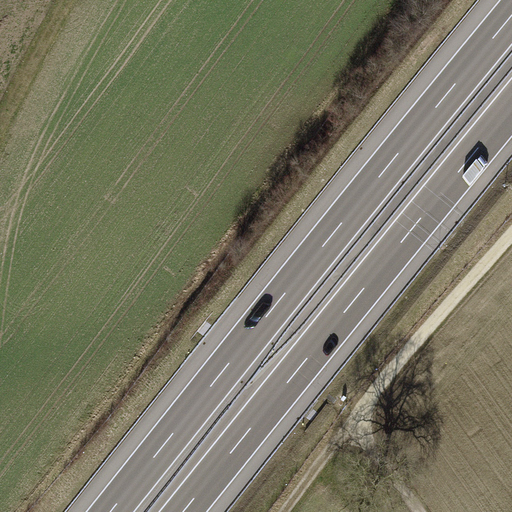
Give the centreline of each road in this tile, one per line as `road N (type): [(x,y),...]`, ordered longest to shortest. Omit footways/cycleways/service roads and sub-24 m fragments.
road 1 (motorway): [(511,16),(112,511)]
road 2 (motorway): [(184,511),(511,109)]
road 3 (track): [(352,425),(511,235)]
road 4 (track): [(0,132),(69,0)]
